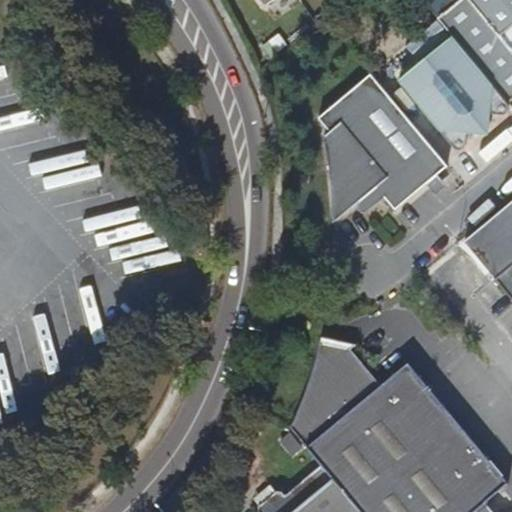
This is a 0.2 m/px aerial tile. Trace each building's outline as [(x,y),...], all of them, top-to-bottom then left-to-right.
[(511,101),(511,0),(461,0),(440,18),(454,35),(511,103),(511,101)] [(278,54),(289,45),(282,35),(270,44),(278,54)] [(511,104),(511,103),(454,35),(439,47),(437,63),(442,69),(437,74),(430,67),(417,66),(401,79),(442,127),(459,148),(462,149),(465,148),(468,146),(470,143),(470,131),(495,111),(509,113),(511,111),(511,104)] [(437,63),(439,47),(417,66),(430,67),(437,74),(442,69),(437,63)] [(388,90),(374,73),(322,116),(332,130),(328,134),(331,150),(333,162),(334,174),(336,187),(337,198),(337,210),(338,220),(380,185),(399,208),(430,182),(440,173),(451,165),(418,126),(388,90)] [(442,127),(401,79),(388,90),(418,126),(442,127)] [(492,132),(495,111),(470,131),(492,132)] [(450,185),(440,173),(430,182),(439,193),(450,185)] [(511,266),(496,279),(511,297),(511,266)] [(434,273),(425,279),(442,302),(451,295),(434,273)] [(510,484),(409,364),(382,386),(349,347),(323,340),(319,355),(316,368),(311,381),(307,394),(302,407),(293,429),(324,467),(361,511),(476,511),(487,504),(510,484)] [(361,511),(324,467),(289,496),(286,493),(279,493),(262,507),(261,511),(361,511)] [(508,511),(511,506),(511,488),(499,504),(508,511)]
